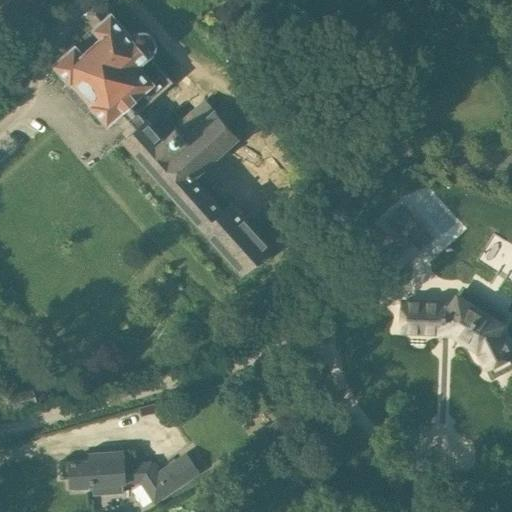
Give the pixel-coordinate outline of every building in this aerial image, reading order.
[(85,16),(90,23),(95,28),(55,64),(72,83),(77,79),(96,101),(92,105),(108,124),(123,110),(139,129),(126,141),(163,182),(243,272),(271,247),(253,227),(268,214),(253,198),(238,211),(232,204),(224,211),(194,177),(238,136),(234,131),(237,128),(237,127),(238,125),(238,123),(237,121),(237,120),(236,118),(235,117),(233,115),(232,114),(230,114),(228,113),(227,113),(225,113),(223,114),(220,116),(207,101),(164,141),(139,113),(145,108),(145,109),(160,96),(151,86),(165,73),(157,64),(162,59),(164,57),(165,56),(165,54),(165,53),(165,51),(165,49),(165,47),(164,45),(162,42),(161,40),(159,39),(156,36),(152,34),(150,34),(149,34),(147,34),(144,35),(143,36),(137,41),(102,2),(85,16)] [(389,273),(390,272),(417,248),(405,235),(378,260),(389,273)] [(452,303),(404,301),(402,301),(401,329),(451,331),(476,347),(486,367),(488,367),(491,373),(498,377),(505,377),(511,374),(511,372),(511,352),(499,328),(502,323),(457,294),(452,303)] [(12,397),(15,409),(36,403),(32,391),(12,397)] [(73,491),(90,490),(89,486),(92,485),(93,495),(123,493),(122,483),(141,482),(155,503),(172,491),(172,490),(189,479),(189,481),(201,473),(187,453),(176,460),(181,468),(165,479),(152,461),(136,462),(135,449),(89,453),(90,459),(77,460),(77,459),(71,459),(72,460),(61,461),(62,478),(69,477),(70,487),(73,487),(73,491)]
